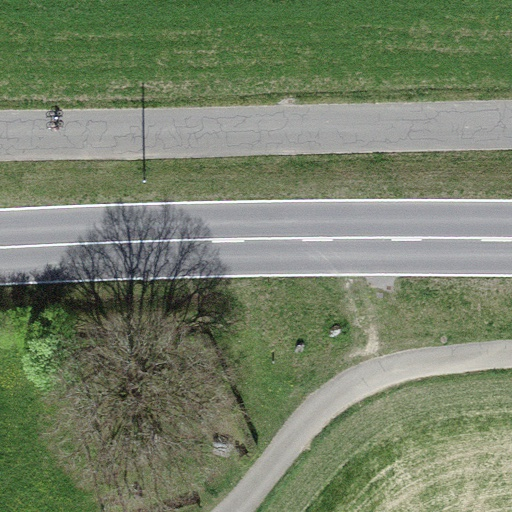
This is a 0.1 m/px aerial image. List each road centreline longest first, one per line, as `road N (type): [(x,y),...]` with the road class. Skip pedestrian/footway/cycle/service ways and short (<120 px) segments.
road 1 (primary): [(0,247),(511,240)]
road 2 (unclassified): [(511,129),(0,135)]
